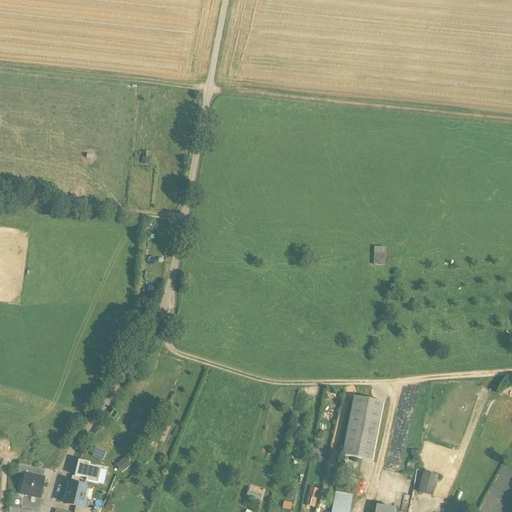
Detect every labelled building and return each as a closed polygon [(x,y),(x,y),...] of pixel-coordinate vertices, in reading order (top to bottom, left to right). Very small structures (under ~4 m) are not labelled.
[(385,247),(375,247),(375,265),(386,265),(385,247)] [(384,403),(354,397),(343,456),(373,462),(384,403)] [(169,407),(163,416),(172,421),(177,411),(169,407)] [(118,414),(113,411),(109,417),(114,420),(118,414)] [(107,454),(96,449),(92,458),(103,463),(106,455),(107,454)] [(125,460),(116,467),(121,473),(129,467),(125,460)] [(87,482),(99,485),(102,470),(90,467),(90,464),(79,462),(76,477),(87,480),(87,482)] [(25,476),(43,480),(45,471),(19,465),(17,474),(25,476)] [(438,475),(424,473),(421,495),(435,497),(438,475)] [(43,480),(25,476),(21,494),(39,498),(43,480)] [(71,485),(85,488),(87,482),(87,480),(76,477),(73,477),(71,485)] [(85,488),(71,485),(66,505),(77,508),(85,510),(85,509),(87,501),(85,501),(88,489),(85,488)] [(310,497),(308,497),(306,506),(314,508),(316,499),(315,499),(316,494),(311,492),(310,497)] [(331,511),(345,511),(348,497),(344,496),(335,494),(331,511)] [(293,503),(282,500),(280,508),(291,511),(293,503)]
